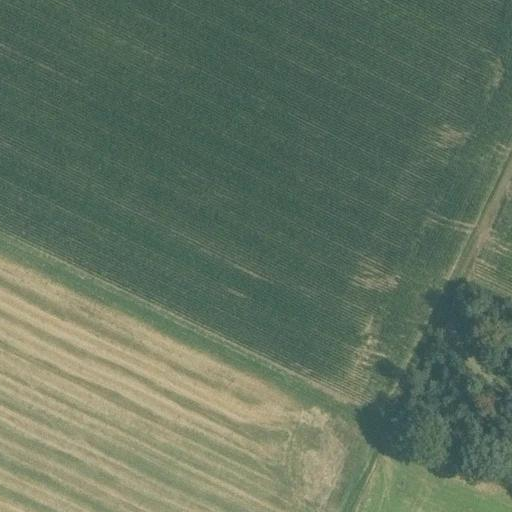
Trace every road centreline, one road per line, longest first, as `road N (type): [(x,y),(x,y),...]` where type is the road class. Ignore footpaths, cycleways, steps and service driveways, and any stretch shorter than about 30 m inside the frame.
road 1 (track): [(0,248),(386,430),(459,280)]
road 2 (track): [(511,169),(459,280)]
